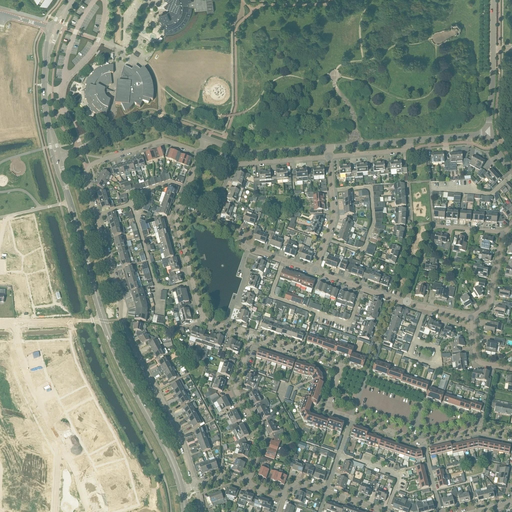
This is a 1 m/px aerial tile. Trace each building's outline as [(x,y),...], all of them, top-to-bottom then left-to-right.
[(146,0),(147,0),(164,0),(167,1),(169,2),(165,6),(165,7),(171,10),(169,12),(167,13),(163,15),(160,16),(163,23),(164,22),(164,28),(164,34),(170,34),(175,32),(180,30),(184,26),(187,22),(190,17),(191,12),(192,7),(195,6),(195,11),(207,9),(208,13),(214,12),(214,11),(212,0),(194,0),(194,1),(191,2),(190,0),(146,0)] [(12,91),(4,92),(4,97),(6,96),(7,99),(5,99),(5,104),(7,104),(7,110),(5,110),(6,115),(29,113),(27,90),(22,90),(22,81),(27,82),(29,59),(6,56),(6,61),(8,62),(7,68),(5,67),(5,72),(7,72),(7,75),(5,75),(4,80),(12,80),(12,84),(10,84),(10,87),(12,87),(12,91)] [(113,73),(114,65),(110,65),(106,66),(103,67),(100,69),(99,68),(96,70),(93,72),(94,73),(91,76),(89,79),(88,78),(87,81),(85,85),(86,85),(86,89),(85,92),(84,92),(84,96),(85,100),(86,100),(87,103),(89,106),(88,107),(90,110),(92,113),(94,112),(96,114),(99,116),(102,118),(104,115),(106,116),(110,104),(109,103),(107,102),(109,100),(108,99),(107,98),(106,96),(105,94),(105,93),(108,93),(108,91),(106,90),(106,88),(107,87),(109,86),(110,85),(111,85),(110,80),(112,79),(111,73),(113,73)] [(132,69),(124,66),(119,82),(118,82),(116,104),(122,105),(125,113),(127,112),(130,110),(132,108),(135,105),(140,108),(144,102),(148,104),(150,100),(153,101),(154,97),(154,93),(154,90),(153,84),(151,79),(149,74),(146,70),(144,68),(141,71),(139,69),(135,65),(132,69)] [(163,150),(161,150),(161,149),(155,151),(158,160),(164,158),(163,155),(164,154),(163,150)] [(169,149),(169,150),(167,149),(166,156),(166,158),(171,160),(175,151),(169,149)] [(153,162),(158,160),(155,151),(150,152),(153,162)] [(177,162),(180,153),(175,151),(171,160),(177,162)] [(147,163),(153,162),(150,152),(144,154),(147,163)] [(180,153),(177,162),(176,163),(177,163),(175,167),(181,169),(182,165),(185,156),(180,154),(180,153)] [(465,167),(467,159),(462,160),(462,153),(456,154),(457,167),(457,164),(463,164),(463,168),(465,169),(465,167)] [(433,164),(438,164),(437,154),(431,155),(432,161),(429,161),(429,168),(433,168),(433,164)] [(448,167),(447,161),(444,161),(443,154),(437,154),(438,164),(442,164),(442,166),(444,166),(445,168),(448,167)] [(451,167),(457,167),(456,154),(450,155),(450,161),(447,161),(448,167),(448,169),(451,169),(451,167)] [(182,165),(183,166),(188,167),(191,158),(185,156),(182,165)] [(475,168),(479,159),(474,156),(471,161),(467,159),(465,167),(468,167),(469,165),(475,168)] [(145,166),(144,162),(142,157),(137,158),(140,168),(145,166)] [(135,169),(140,168),(137,158),(132,160),(132,162),(133,162),(135,169)] [(485,162),(479,159),(475,168),(480,171),(477,175),(479,177),(483,172),(485,171),(481,169),(485,162)] [(391,174),(397,174),(396,161),(390,162),(391,168),(388,168),(388,175),(389,184),(392,183),(391,174)] [(401,161),(396,161),(397,174),(407,173),(407,166),(402,167),(401,161)] [(135,171),(135,169),(133,162),(132,162),(127,163),(130,173),(135,171)] [(377,172),(379,172),(379,162),(373,163),(374,169),(371,169),(371,176),(374,176),(375,176),(376,175),(377,174),(377,173),(377,172)] [(388,175),(388,168),(385,168),(384,162),(379,162),(379,172),(380,172),(380,175),(388,175)] [(371,176),(371,169),(368,170),(367,163),(362,164),(363,173),(368,173),(368,176),(371,176)] [(357,174),(363,173),(362,164),(356,164),(357,170),(354,171),(354,177),(357,177),(357,174)] [(337,179),(346,178),(346,175),(345,165),(339,166),(340,172),(337,172),(337,179)] [(354,177),(354,171),(351,171),(350,165),(345,165),(346,175),(346,178),(354,177)] [(114,177),(120,176),(117,166),(112,168),(114,175),(114,177)] [(111,175),(114,175),(112,168),(107,170),(106,172),(103,171),(100,175),(109,180),(111,175)] [(311,181),(310,174),(307,175),(307,168),(301,169),(302,178),(302,182),(308,181),(308,183),(311,183),(311,181)] [(314,177),(319,177),(318,168),(313,168),(313,174),(310,174),(311,181),(314,181),(314,177)] [(277,176),(274,177),(274,183),(277,183),(277,181),(283,181),(282,171),(280,171),(280,169),(276,170),(277,176)] [(294,183),(302,182),(302,178),(301,169),(296,169),(296,175),(293,176),(294,181),(294,183)] [(266,172),(265,172),(266,184),(271,184),(271,186),(275,185),(274,183),(274,177),(271,177),(270,170),(266,171),(266,172)] [(291,180),(291,175),(288,176),(287,170),(282,171),(283,181),(288,180),(288,182),(291,182),(291,180)] [(488,181),(496,174),(492,170),(487,174),(485,171),(483,172),(480,177),(482,179),(482,178),(484,180),(486,179),(488,181)] [(263,171),(259,171),(260,178),(257,178),(257,185),(260,185),(260,184),(266,184),(265,172),(263,172),(263,171)] [(245,181),(245,179),(247,174),(241,172),(240,173),(237,172),(235,177),(243,180),(245,181)] [(496,174),(488,181),(491,183),(489,185),(489,186),(493,190),(497,185),(495,183),(500,179),(496,174)] [(106,185),(109,180),(100,175),(98,180),(106,185)] [(160,178),(157,179),(157,177),(153,178),(155,183),(155,185),(162,183),(160,178)] [(242,183),(243,180),(235,177),(233,183),(238,184),(237,187),(244,190),(245,187),(244,184),(242,183)] [(103,190),(106,185),(98,180),(95,185),(94,184),(98,187),(97,190),(98,194),(104,192),(103,190)] [(170,185),(169,185),(166,193),(174,196),(175,193),(177,194),(177,191),(173,190),(175,186),(172,185),(170,185)] [(508,191),(507,190),(504,186),(500,190),(504,195),(508,191)] [(243,193),(244,190),(237,187),(236,190),(231,188),(229,194),(240,197),(241,198),(243,193)] [(314,203),(324,203),(324,197),(321,198),(320,192),(308,193),(308,197),(309,198),(314,198),(314,203)] [(173,199),(174,196),(166,193),(164,198),(174,202),(175,199),(173,199)] [(239,200),(240,197),(229,194),(227,199),(232,201),(231,204),(238,206),(241,207),(242,204),(238,202),(239,200)] [(114,207),(113,203),(112,201),(109,202),(101,204),(102,210),(110,208),(110,209),(114,207)] [(170,209),(171,206),(162,203),(161,208),(161,209),(170,212),(171,210),(170,209)] [(314,214),(317,214),(322,213),(322,208),(325,208),(324,203),(314,203),(315,210),(310,210),(310,214),(314,214)] [(237,209),(238,206),(231,204),(230,206),(225,205),(223,210),(232,213),(234,208),(237,209)] [(508,219),(511,215),(505,208),(504,206),(502,207),(503,209),(504,211),(502,213),(500,214),(503,222),(507,218),(508,219)] [(161,209),(161,208),(158,207),(156,213),(167,217),(168,214),(169,214),(170,212),(161,209)] [(252,215),(249,214),(250,212),(248,211),(249,209),(246,208),(244,214),(246,215),(244,222),(249,224),(252,215)] [(231,216),(232,213),(223,210),(222,215),(227,217),(226,220),(233,222),(234,219),(233,219),(233,217),(231,216)] [(498,215),(492,215),(492,212),(492,213),(491,223),(497,224),(497,223),(503,222),(500,214),(498,215)] [(259,220),(261,214),(259,213),(258,214),(256,213),(255,216),(252,215),(249,224),(254,226),(256,219),(259,220)] [(321,215),(315,215),(314,215),(314,217),(313,219),(311,221),(311,222),(312,222),(322,226),(324,221),(320,219),(321,215)] [(357,219),(355,218),(350,218),(349,221),(345,219),(343,225),(352,228),(354,223),(355,223),(357,219)] [(157,228),(165,225),(164,223),(166,222),(165,220),(160,221),(155,222),(157,228)] [(320,231),(322,226),(312,222),(311,225),(313,225),(312,228),(320,231)] [(350,233),(352,228),(343,225),(341,230),(350,233)] [(259,229),(259,228),(257,227),(254,233),(257,234),(255,241),(260,242),(263,233),(260,233),(261,230),(259,229)] [(320,231),(312,228),(308,227),(307,230),(309,231),(308,233),(318,236),(320,231)] [(114,237),(121,235),(121,236),(125,235),(123,228),(120,229),(112,231),(111,232),(111,234),(113,234),(114,237)] [(270,239),(273,229),(271,228),(270,231),(269,231),(268,235),(263,233),(260,242),(265,244),(267,238),(270,239)] [(275,233),(274,233),(276,230),(273,229),(270,239),(272,240),(270,246),(275,248),(278,239),(279,236),(274,235),(275,233)] [(350,233),(341,230),(339,235),(348,238),(352,239),(353,234),(350,233)] [(434,241),(445,243),(447,235),(443,234),(442,236),(436,234),(434,241)] [(346,243),(348,238),(339,235),(337,240),(346,243)] [(495,241),(493,241),(494,238),(483,236),(481,248),(489,250),(490,246),(494,247),(495,241)] [(124,243),(123,240),(124,239),(123,237),(115,239),(115,241),(114,241),(115,245),(124,243)] [(285,244),(287,238),(285,237),(283,241),(278,239),(275,248),(280,250),(282,243),(285,244)] [(453,243),(453,244),(454,245),(455,246),(456,246),(459,247),(459,250),(465,251),(465,250),(466,246),(463,245),(463,243),(464,238),(458,237),(457,241),(456,241),(455,241),(454,242),(453,243)] [(290,241),(289,241),(290,238),(287,238),(285,244),(288,245),(285,254),(290,256),(293,247),(294,243),(291,242),(290,241)] [(118,251),(129,247),(127,242),(124,243),(115,245),(116,248),(117,247),(118,250),(118,251)] [(300,249),(302,245),(299,244),(299,246),(296,246),(296,248),(293,247),(290,256),(295,257),(298,248),(300,249)] [(309,249),(304,247),(305,246),(302,245),(300,249),(303,250),(300,259),(305,261),(308,252),(309,250),(309,249)] [(400,249),(396,247),(391,245),(391,247),(390,247),(389,248),(389,249),(389,250),(389,251),(399,254),(400,249)] [(131,253),(129,247),(118,251),(118,250),(117,251),(118,253),(119,253),(119,256),(127,254),(131,253)] [(489,251),(482,250),(478,249),(477,253),(479,253),(479,256),(482,256),(481,260),(484,261),(488,262),(488,261),(491,262),(492,255),(489,254),(489,251)] [(315,257),(317,251),(315,250),(314,252),(309,250),(308,252),(305,261),(310,263),(312,256),(315,257)] [(171,258),(173,257),(173,254),(174,254),(173,251),(164,254),(165,259),(171,258)] [(397,259),(399,254),(389,251),(388,252),(388,253),(387,254),(388,255),(387,256),(397,259)] [(329,256),(329,254),(326,253),(324,260),(327,261),(325,265),(331,267),(334,258),(329,256)] [(129,259),(127,254),(119,256),(118,256),(120,262),(129,259)] [(341,267),(343,260),(344,258),(335,255),(334,258),(331,267),(336,269),(337,265),(341,267)] [(395,264),(397,259),(387,256),(387,257),(386,257),(386,258),(386,259),(386,260),(385,261),(395,264)] [(170,267),(178,265),(176,259),(171,260),(171,258),(165,259),(164,259),(167,268),(170,267)] [(268,264),(269,261),(263,258),(262,261),(257,260),(255,265),(265,268),(267,263),(268,264)] [(131,262),(130,262),(129,259),(120,262),(121,266),(122,265),(123,267),(131,265),(131,262)] [(349,270),(353,260),(350,259),(348,262),(343,260),(341,267),(340,269),(345,271),(346,268),(349,269),(349,270)] [(438,260),(436,260),(431,259),(430,264),(426,263),(425,270),(436,272),(438,265),(437,265),(438,260)] [(354,264),(352,263),(353,260),(349,270),(352,271),(351,274),(357,276),(359,269),(361,263),(356,261),(354,262),(354,264)] [(473,270),(472,276),(476,277),(480,277),(486,278),(488,270),(483,269),(481,269),(482,265),(477,264),(475,264),(473,270)] [(170,276),(175,275),(174,272),(179,271),(178,265),(170,267),(171,270),(168,271),(170,276)] [(264,274),(265,268),(255,265),(253,270),(258,272),(257,275),(264,277),(265,274),(264,274)] [(125,269),(123,270),(125,276),(126,275),(135,273),(134,270),(135,269),(134,267),(125,269)] [(366,276),(369,269),(363,267),(362,270),(359,269),(357,276),(362,278),(363,275),(366,276)] [(375,270),(374,271),(369,269),(366,276),(369,277),(368,280),(373,282),(376,275),(378,270),(375,270)] [(285,281),(289,272),(283,270),(280,279),(285,281)] [(294,274),(289,272),(285,281),(291,283),(291,282),(294,274)] [(126,281),(136,278),(135,273),(126,275),(127,277),(125,278),(126,281)] [(296,284),(300,275),(294,273),(294,274),(291,282),(296,284)] [(383,282),(385,275),(380,273),(379,276),(376,275),(373,282),(379,284),(380,281),(383,282)] [(170,276),(170,277),(171,282),(174,281),(175,284),(183,282),(181,276),(176,277),(175,275),(170,276)] [(263,281),(264,277),(257,275),(256,278),(251,276),(249,282),(260,285),(261,280),(263,281)] [(305,277),(300,275),(296,284),(301,286),(302,286),(305,277)] [(394,278),(389,276),(388,276),(387,279),(385,278),(386,275),(385,275),(383,282),(382,285),(387,287),(388,284),(391,285),(394,278)] [(310,279),(305,277),(302,286),(301,286),(301,287),(307,288),(310,279)] [(312,290),(315,281),(310,279),(307,288),(312,290)] [(486,281),(481,280),(480,280),(478,287),(474,290),(475,292),(474,293),(477,297),(478,297),(479,298),(483,296),(481,294),(483,292),(482,291),(483,288),(484,288),(486,281)] [(129,286),(128,286),(129,292),(132,291),(132,293),(141,290),(141,289),(142,288),(141,282),(138,283),(138,284),(129,286)] [(260,285),(249,282),(247,287),(253,289),(252,292),(258,294),(260,295),(261,295),(262,292),(259,291),(258,290),(260,285)] [(320,293),(323,285),(324,284),(322,283),(321,284),(318,283),(315,291),(320,293)] [(434,283),(432,290),(437,291),(435,297),(439,298),(438,300),(442,300),(443,299),(447,300),(447,297),(453,298),(455,289),(449,287),(448,292),(444,291),(444,290),(441,289),(442,285),(434,283)] [(425,291),(428,291),(429,285),(423,284),(422,288),(419,287),(418,292),(416,291),(415,296),(423,298),(425,291)] [(325,295),(328,287),(329,286),(327,286),(326,286),(323,285),(324,285),(323,285),(320,293),(325,295)] [(330,297),(333,289),(334,288),(332,288),(331,288),(328,287),(329,287),(328,287),(325,295),(330,297)] [(511,288),(507,287),(506,291),(500,289),(499,297),(509,299),(510,293),(511,293),(511,288)] [(178,289),(172,291),(173,294),(173,293),(173,294),(176,293),(177,299),(187,296),(186,290),(179,292),(178,289)] [(333,289),(330,297),(336,299),(339,291),(338,291),(338,290),(337,290),(336,290),(333,289),(334,289),(333,289)] [(341,292),(340,292),(338,298),(336,303),(341,305),(346,293),(345,293),(345,294),(343,293),(343,292),(341,291),(341,292)] [(257,297),(258,294),(252,292),(251,295),(245,293),(244,299),(254,302),(256,297),(257,297)] [(346,293),(341,305),(344,306),(345,302),(348,303),(351,295),(348,294),(348,293),(346,293)] [(351,295),(347,306),(353,308),(354,305),(353,305),(356,297),(353,296),(353,295),(351,294),(351,295)] [(466,296),(460,299),(464,305),(467,307),(471,305),(469,302),(474,300),(470,294),(466,296)] [(187,296),(177,299),(179,305),(176,305),(176,307),(174,307),(175,309),(179,308),(183,307),(183,306),(184,305),(185,304),(185,303),(189,302),(187,296)] [(302,304),(304,299),(298,297),(296,303),(302,305),(302,304)] [(381,303),(382,300),(373,297),(372,303),(381,306),(382,304),(381,303)] [(253,307),(254,302),(244,299),(242,304),(247,306),(246,309),(252,311),(253,308),(253,307)] [(372,303),(369,302),(367,307),(378,311),(379,308),(380,308),(381,306),(372,303)] [(511,303),(508,303),(507,306),(502,305),(502,307),(497,306),(496,309),(497,309),(496,311),(495,310),(494,315),(498,316),(497,316),(504,318),(505,310),(507,311),(507,309),(510,310),(511,307),(511,303)] [(378,311),(367,307),(365,310),(366,311),(368,312),(368,313),(378,316),(378,314),(378,313),(377,313),(378,311)] [(406,317),(403,316),(404,311),(401,310),(401,308),(398,307),(397,309),(395,308),(393,313),(406,317)] [(189,308),(179,311),(179,308),(175,309),(173,310),(174,315),(180,313),(182,314),(183,316),(190,314),(189,308)] [(251,314),(252,311),(246,309),(245,312),(240,310),(238,315),(248,319),(250,313),(251,314)] [(377,318),(378,316),(368,313),(366,318),(367,318),(366,320),(373,322),(374,321),(375,321),(376,318),(377,318)] [(404,322),(406,317),(393,313),(392,318),(393,318),(401,321),(404,322)] [(178,327),(183,326),(183,323),(192,320),(190,314),(183,316),(183,319),(182,321),(176,323),(178,327)] [(247,324),(248,319),(238,315),(236,321),(241,322),(240,326),(247,328),(248,324),(247,324)] [(266,330),(270,318),(265,317),(262,324),(261,328),(266,330)] [(274,323),(275,320),(270,318),(266,330),(271,332),(274,323)] [(430,331),(433,322),(427,319),(425,325),(423,324),(417,338),(420,339),(423,332),(424,331),(425,330),(430,331)] [(276,334),(280,323),(275,321),(275,320),(274,323),(271,332),(276,334)] [(364,327),(373,330),(374,327),(375,327),(376,325),(366,322),(366,323),(364,322),(363,322),(362,326),(364,327)] [(433,322),(430,331),(436,333),(435,336),(438,337),(440,332),(437,331),(439,324),(433,322)] [(503,324),(497,323),(492,322),(491,325),(486,324),(484,332),(494,334),(495,330),(501,332),(503,324)] [(285,323),(282,323),(280,323),(276,334),(281,335),(285,326),(285,323)] [(288,324),(285,323),(285,326),(281,335),(286,337),(290,327),(290,325),(288,324)] [(137,324),(134,324),(133,328),(134,329),(134,331),(137,331),(136,335),(138,338),(147,333),(145,330),(146,329),(146,328),(146,327),(146,326),(145,325),(144,325),(143,325),(142,325),(139,325),(139,324),(137,324)] [(292,338),(295,329),(296,326),(293,325),(293,326),(290,325),(290,327),(286,337),(291,339),(292,338)] [(452,330),(452,329),(450,328),(446,326),(444,332),(441,331),(442,330),(439,337),(445,339),(446,336),(452,338),(455,337),(456,334),(454,331),(452,330)] [(372,333),(373,330),(364,327),(363,332),(372,335),(373,334),(372,333)] [(196,339),(200,330),(193,328),(192,332),(190,337),(196,339)] [(300,331),(301,328),(300,331),(295,329),(292,338),(297,339),(300,331)] [(306,330),(301,328),(300,331),(297,339),(302,341),(303,339),(306,340),(308,334),(305,333),(306,330)] [(402,332),(398,331),(389,328),(388,333),(396,336),(396,335),(400,337),(402,332)] [(206,332),(200,330),(196,339),(195,342),(204,346),(207,339),(204,338),(206,332)] [(372,335),(363,332),(360,331),(358,336),(369,340),(370,337),(371,337),(372,337),(372,335)] [(388,333),(387,332),(385,337),(394,340),(396,336),(388,333)] [(214,345),(218,336),(217,336),(211,334),(209,340),(207,339),(204,346),(213,349),(214,345)] [(150,336),(148,337),(146,335),(139,339),(141,343),(142,343),(143,344),(150,341),(151,341),(152,343),(156,341),(155,338),(153,339),(153,337),(150,336)] [(225,345),(222,344),(224,338),(218,336),(214,345),(220,348),(217,357),(220,358),(222,352),(225,345)] [(463,343),(463,340),(462,340),(462,338),(458,336),(455,338),(455,341),(455,344),(452,345),(453,352),(460,351),(459,351),(459,347),(465,347),(464,343),(463,343)] [(394,340),(385,337),(384,342),(385,343),(385,345),(390,347),(390,345),(392,345),(394,340)] [(336,353),(340,343),(325,338),(325,340),(322,348),(328,350),(329,348),(330,348),(329,352),(330,353),(330,351),(336,353)] [(491,353),(495,353),(497,346),(500,347),(500,346),(504,347),(505,340),(495,338),(494,343),(491,343),(491,342),(488,341),(487,346),(486,350),(486,351),(485,354),(490,355),(491,353)] [(151,350),(159,346),(162,344),(159,339),(156,341),(152,343),(149,345),(151,349),(151,350)] [(236,342),(230,340),(227,346),(225,345),(222,352),(225,353),(226,349),(232,351),(236,342)] [(242,344),(236,342),(232,351),(238,353),(242,344)] [(351,358),(352,354),(354,348),(340,343),(336,353),(342,355),(343,352),(345,353),(343,357),(344,357),(345,356),(350,358),(351,358)] [(69,344),(63,345),(66,354),(71,352),(71,350),(70,346),(69,344)] [(154,355),(162,351),(159,346),(151,350),(151,349),(148,350),(149,353),(152,351),(153,354),(154,355)] [(48,349),(42,351),(44,360),(50,358),(48,349)] [(157,360),(161,357),(165,356),(162,351),(154,355),(153,354),(151,355),(152,358),(155,356),(157,360)] [(457,362),(467,361),(466,355),(459,355),(459,353),(452,353),(452,356),(456,356),(457,362)] [(366,358),(362,357),(352,354),(351,358),(350,358),(348,364),(355,366),(356,363),(357,363),(355,368),(356,368),(357,366),(363,369),(366,358)] [(161,368),(169,363),(166,358),(162,360),(158,362),(160,366),(157,368),(159,370),(161,369),(161,368)] [(229,362),(224,360),(224,361),(221,360),(220,362),(224,364),(222,369),(232,372),(233,367),(228,365),(229,362)] [(467,361),(455,363),(456,369),(455,369),(455,373),(461,372),(461,368),(467,368),(467,361)] [(303,363),(303,364),(297,362),(295,367),(294,372),(308,377),(311,367),(305,365),(304,368),(303,367),(304,363),(303,363)] [(390,367),(381,363),(376,362),(373,372),(379,374),(380,371),(381,371),(380,376),(381,376),(381,375),(387,377),(390,367)] [(163,372),(171,368),(169,363),(161,368),(161,369),(159,370),(160,371),(159,371),(161,375),(164,374),(163,372)] [(315,370),(316,368),(311,367),(308,377),(312,378),(313,381),(322,384),(323,380),(321,377),(319,378),(318,377),(322,375),(322,374),(320,374),(319,371),(315,370)] [(405,371),(398,369),(390,367),(387,377),(393,379),(394,376),(395,376),(394,380),(395,381),(395,379),(401,381),(404,375),(405,371)] [(166,377),(174,373),(171,368),(163,372),(164,374),(165,376),(163,378),(164,380),(167,378),(166,377)] [(230,377),(232,372),(222,369),(221,374),(217,373),(216,375),(216,376),(218,376),(222,377),(224,378),(225,376),(230,377)] [(481,381),(483,371),(477,370),(476,372),(473,372),(471,383),(475,383),(475,380),(481,381)] [(489,372),(483,371),(481,381),(486,382),(485,388),(489,389),(491,380),(488,379),(489,372)] [(166,377),(167,378),(169,382),(177,378),(177,379),(180,378),(178,374),(175,375),(174,373),(166,377)] [(254,377),(248,375),(247,377),(247,376),(245,380),(254,383),(258,384),(260,379),(261,379),(262,377),(255,374),(254,377)] [(80,375),(75,378),(79,386),(84,384),(83,382),(84,381),(82,377),(81,378),(80,375)] [(216,376),(216,375),(214,375),(213,377),(213,378),(212,383),(224,387),(226,382),(221,380),(222,377),(218,376),(216,376)] [(406,384),(409,377),(404,375),(401,381),(401,382),(406,384)] [(75,378),(70,380),(74,389),(79,386),(75,378)] [(70,380),(65,383),(69,391),(74,389),(70,380)] [(181,380),(176,382),(177,384),(171,387),(173,390),(174,392),(182,387),(184,386),(181,380)] [(254,383),(245,380),(244,384),(245,384),(244,386),(247,387),(246,389),(250,391),(251,388),(253,389),(254,390),(257,388),(258,384),(255,384),(254,383)] [(324,384),(322,384),(313,381),(307,399),(317,403),(319,397),(316,396),(317,395),(321,396),(321,395),(320,394),(324,384)] [(65,383),(60,385),(64,393),(69,391),(65,383)] [(222,392),(224,387),(212,383),(210,388),(209,388),(208,391),(211,396),(216,394),(217,391),(222,392)] [(60,385),(55,388),(59,396),(64,393),(60,385)] [(184,392),(182,387),(174,392),(173,390),(170,392),(171,394),(174,393),(176,395),(176,396),(184,392)] [(257,391),(259,391),(258,388),(257,388),(254,390),(253,390),(254,393),(249,396),(250,397),(249,398),(251,401),(259,397),(258,394),(259,394),(257,391)] [(441,403),(444,393),(430,388),(426,398),(432,400),(433,398),(435,398),(433,402),(434,403),(435,401),(441,403)] [(179,401),(187,397),(189,396),(187,391),(184,392),(176,396),(176,395),(173,397),(174,399),(177,398),(178,400),(179,401)] [(182,406),(186,404),(189,402),(187,397),(179,401),(178,400),(175,402),(177,404),(180,402),(182,406)] [(219,407),(228,403),(225,398),(221,400),(219,397),(214,400),(212,401),(213,404),(217,402),(219,407)] [(267,399),(262,401),(261,399),(260,399),(259,397),(251,401),(252,405),(253,404),(254,406),(258,403),(261,402),(262,405),(268,402),(267,399)] [(317,403),(307,399),(303,398),(300,406),(310,410),(313,402),(314,402),(313,405),(316,406),(317,403)] [(496,408),(495,412),(511,416),(511,407),(511,408),(511,405),(511,404),(493,400),(491,407),(496,408)] [(93,401),(88,404),(92,412),(98,410),(96,407),(97,407),(95,403),(94,403),(93,401)] [(471,403),(467,402),(464,410),(469,411),(470,409),(473,401),(472,401),(471,403)] [(269,411),(267,408),(268,408),(269,405),(268,402),(262,405),(263,407),(262,408),(257,410),(258,412),(257,412),(259,416),(269,411)] [(219,407),(216,409),(219,414),(218,414),(220,416),(225,414),(227,412),(226,410),(231,407),(228,403),(219,407)] [(88,404),(83,407),(87,415),(92,412),(88,404)] [(194,410),(191,405),(187,407),(183,409),(185,413),(182,414),(183,417),(186,415),(186,414),(194,410)] [(309,413),(310,410),(300,406),(299,409),(301,410),(300,413),(304,423),(308,424),(307,425),(311,427),(315,417),(311,415),(309,413)] [(83,407),(78,409),(83,418),(87,415),(83,407)] [(78,409),(74,412),(78,420),(83,418),(78,409)] [(196,415),(196,414),(194,410),(186,414),(186,415),(188,418),(185,419),(186,421),(189,420),(188,419),(196,415)] [(231,413),(230,411),(227,412),(225,414),(222,415),(224,417),(227,416),(230,420),(239,416),(236,411),(231,413)] [(271,413),(270,414),(269,411),(259,416),(261,419),(262,419),(263,420),(267,418),(268,418),(269,420),(276,417),(274,414),(271,413)] [(74,412),(68,415),(73,423),(78,420),(74,412)] [(191,424),(199,419),(196,415),(188,419),(189,420),(190,422),(187,424),(189,426),(191,425),(191,424)] [(230,430),(238,426),(236,423),(241,421),(239,416),(230,420),(232,425),(229,427),(230,430)] [(276,426),(273,421),(277,419),(276,417),(269,420),(271,422),(264,426),(265,427),(264,428),(266,431),(276,426)] [(321,417),(321,419),(315,417),(311,427),(326,432),(327,429),(329,421),(323,420),(322,422),(321,422),(322,418),(321,417)] [(201,424),(199,419),(191,424),(191,425),(194,429),(198,426),(201,424)] [(327,429),(336,432),(341,434),(344,424),(338,422),(337,425),(336,424),(337,420),(336,420),(336,421),(330,419),(329,421),(327,429)] [(201,430),(194,432),(196,436),(196,437),(205,434),(208,433),(206,426),(201,429),(201,430)] [(238,435),(246,431),(244,426),(239,428),(238,426),(230,430),(231,432),(235,430),(238,435)] [(282,429),(278,431),(276,426),(266,431),(268,435),(269,434),(270,436),(275,433),(276,435),(279,434),(284,432),(282,429)] [(360,428),(360,429),(354,427),(350,437),(365,442),(368,434),(368,432),(362,430),(361,433),(360,432),(361,428),(360,428)] [(109,431),(104,433),(108,442),(113,439),(112,437),(113,436),(111,433),(110,433),(109,431)] [(238,445),(238,444),(246,441),(244,438),(249,436),(246,431),(238,435),(235,437),(237,442),(238,445)] [(104,433),(99,436),(103,444),(108,442),(104,433)] [(190,433),(184,435),(188,444),(193,442),(190,433)] [(198,443),(207,439),(205,434),(196,437),(196,436),(193,437),(194,440),(197,439),(198,441),(198,443)] [(277,452),(280,444),(282,440),(279,434),(276,435),(273,437),(275,440),(274,442),(271,441),(270,444),(271,444),(269,449),(277,452)] [(374,435),(373,436),(368,434),(365,442),(364,444),(379,449),(379,447),(382,440),(382,439),(376,437),(375,440),(374,439),(375,435),(374,435)] [(99,436),(94,439),(99,447),(103,444),(99,436)] [(94,439),(89,441),(94,449),(99,447),(94,439)] [(200,448),(209,445),(207,439),(198,443),(198,441),(195,442),(196,445),(199,444),(200,447),(200,448)] [(89,441),(84,444),(88,452),(94,449),(89,441)] [(246,441),(238,444),(240,447),(241,447),(240,450),(249,453),(251,448),(246,446),(247,443),(246,441)] [(390,451),(392,443),(387,441),(384,449),(390,451)] [(204,453),(206,452),(211,450),(209,445),(200,448),(200,447),(197,448),(198,450),(201,449),(202,453),(204,453)] [(274,460),(277,452),(269,449),(267,454),(265,457),(274,460)] [(249,453),(240,450),(238,455),(234,454),(233,457),(241,459),(242,457),(247,458),(248,459),(250,454),(249,453)] [(298,461),(295,460),(296,459),(297,459),(298,456),(295,455),(292,464),(294,465),(292,470),(297,472),(300,465),(297,464),(298,461)] [(240,462),(241,459),(233,457),(232,459),(236,461),(234,466),(244,469),(245,464),(240,462)] [(220,464),(218,460),(218,458),(214,459),(215,461),(210,462),(213,471),(218,469),(217,465),(220,464)] [(209,461),(204,463),(205,464),(208,473),(213,471),(210,462),(209,461)] [(125,462),(119,464),(121,473),(127,471),(126,469),(127,468),(126,464),(125,465),(125,462)] [(359,464),(353,462),(352,464),(345,462),(343,467),(352,470),(355,471),(357,466),(358,467),(359,464)] [(208,473),(205,464),(204,463),(194,466),(196,473),(201,471),(203,475),(208,473)] [(306,469),(308,465),(304,463),(303,466),(300,465),(297,472),(302,474),(304,468),(306,469)] [(266,479),(269,470),(270,468),(269,466),(264,465),(262,466),(262,468),(261,467),(258,476),(263,477),(263,478),(266,479)] [(315,470),(314,470),(312,469),(312,466),(308,465),(306,469),(309,470),(307,475),(312,477),(314,472),(315,470)] [(505,469),(506,466),(500,465),(499,468),(500,468),(499,474),(508,475),(509,470),(505,469)] [(242,474),(244,469),(234,466),(233,471),(231,470),(230,473),(236,475),(237,472),(242,474)] [(322,472),(319,471),(320,469),(315,467),(314,470),(315,470),(314,472),(316,473),(314,478),(319,480),(322,472)] [(350,475),(352,470),(343,467),(341,472),(348,475),(348,477),(353,479),(354,476),(350,475)] [(103,468),(98,470),(100,479),(106,477),(103,468)] [(325,471),(326,469),(323,468),(322,472),(319,480),(324,481),(326,476),(328,477),(330,472),(325,471)] [(276,482),(279,474),(271,471),(270,474),(273,475),(271,480),(276,482)] [(284,485),(287,477),(279,474),(276,482),(281,484),(284,485)] [(353,479),(348,477),(347,479),(339,477),(338,482),(347,485),(348,480),(352,482),(353,479)] [(359,493),(364,494),(368,485),(363,484),(364,480),(361,479),(359,484),(362,485),(359,493)] [(506,486),(507,481),(498,479),(497,484),(496,484),(495,487),(496,487),(501,488),(502,485),(506,486)] [(373,484),(369,482),(368,485),(364,494),(370,496),(371,492),(374,492),(375,490),(377,484),(377,482),(375,481),(374,482),(373,484)] [(345,490),(347,485),(338,482),(336,487),(343,490),(342,492),(348,494),(349,491),(345,490)] [(380,500),(383,491),(378,489),(380,485),(377,484),(375,490),(377,490),(375,498),(380,500)] [(495,487),(495,488),(494,486),(491,486),(491,487),(486,488),(489,499),(494,498),(493,494),(496,493),(495,488),(495,487)] [(239,492),(237,491),(231,489),(230,488),(226,490),(226,491),(224,492),(225,494),(227,500),(227,502),(227,500),(229,500),(229,501),(230,501),(231,502),(232,502),(233,501),(234,501),(235,500),(236,499),(236,498),(237,498),(239,492)] [(390,495),(392,489),(389,488),(388,493),(383,491),(380,500),(385,502),(388,494),(390,495)] [(469,496),(472,495),(470,488),(467,488),(468,493),(463,494),(465,503),(470,502),(469,496)] [(484,500),(489,499),(486,488),(481,489),(482,492),(484,500)] [(305,496),(310,498),(312,493),(304,491),(303,494),(298,492),(296,497),(304,499),(305,496)] [(453,499),(456,499),(454,491),(451,492),(452,497),(447,498),(449,507),(454,506),(453,499)] [(465,503),(463,494),(458,495),(457,491),(454,491),(456,499),(458,498),(460,504),(465,503)] [(218,505),(227,502),(227,500),(225,494),(224,492),(221,493),(215,495),(218,502),(218,505)] [(478,502),(484,500),(482,492),(476,493),(476,492),(473,493),(475,499),(477,498),(478,502)] [(243,498),(240,497),(237,505),(245,507),(249,494),(245,493),(243,498)] [(134,494),(128,496),(130,505),(136,503),(135,501),(136,501),(135,497),(134,497),(134,494)] [(253,507),(255,502),(252,501),(254,496),(249,494),(247,502),(249,503),(249,505),(253,507)] [(213,507),(218,505),(218,502),(215,495),(209,497),(209,498),(205,500),(208,509),(213,507)] [(449,507),(447,498),(442,499),(441,495),(438,495),(440,503),(442,502),(444,508),(449,507)] [(303,502),(304,499),(296,497),(295,501),(300,503),(299,506),(303,508),(304,508),(306,509),(307,506),(305,505),(305,503),(303,502)] [(262,507),(265,500),(260,498),(258,503),(255,502),(253,507),(257,508),(257,510),(257,511),(260,511),(262,507)] [(396,499),(394,498),(391,505),(394,506),(393,509),(398,511),(401,502),(402,499),(399,499),(398,498),(397,499),(396,499)] [(407,501),(402,499),(401,502),(398,511),(401,511),(402,511),(407,501)] [(112,500),(107,502),(109,511),(115,509),(112,500)] [(268,511),(270,508),(271,506),(268,505),(269,501),(265,500),(262,507),(265,508),(264,511),(267,511),(268,511)] [(434,508),(436,507),(435,500),(432,500),(432,502),(427,503),(429,511),(434,510),(434,508)] [(412,503),(407,501),(402,511),(408,511),(409,511),(411,511),(413,511),(414,505),(414,503),(412,503)] [(423,511),(422,504),(421,501),(416,503),(416,504),(414,505),(413,511),(415,511),(418,511),(423,511)] [(330,511),(333,504),(331,503),(330,504),(327,503),(324,511),(327,511),(330,511)]
